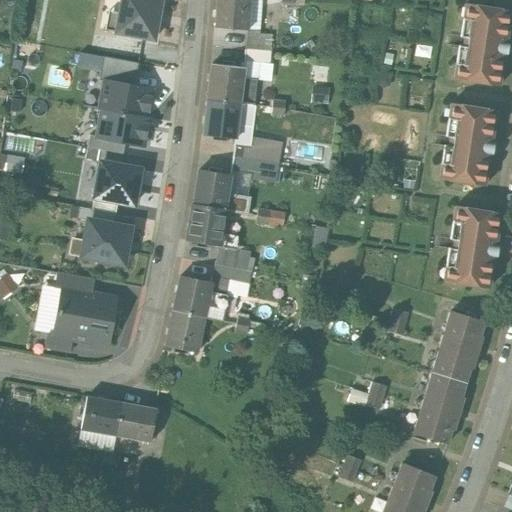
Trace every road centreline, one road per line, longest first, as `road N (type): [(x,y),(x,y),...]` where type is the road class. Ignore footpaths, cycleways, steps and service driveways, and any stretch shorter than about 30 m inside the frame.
road 1 (residential): [(0,366),(83,382),(122,379),(145,352),(175,211),(200,0)]
road 2 (residential): [(457,511),(511,356)]
